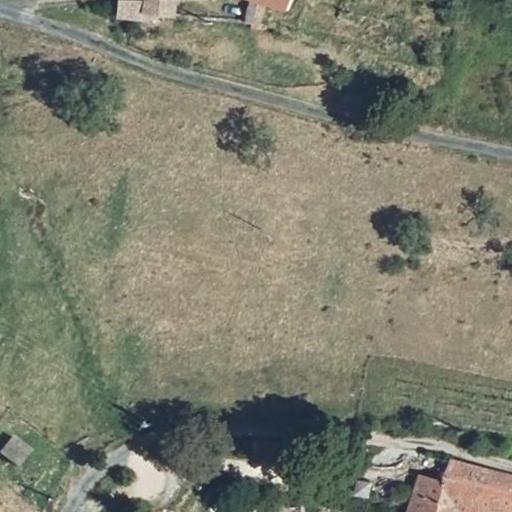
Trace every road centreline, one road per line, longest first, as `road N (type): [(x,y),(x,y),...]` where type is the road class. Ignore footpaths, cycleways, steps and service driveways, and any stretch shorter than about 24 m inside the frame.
road 1 (unclassified): [(511,157),(192,79),(0,11)]
road 2 (unclassified): [(65,511),(76,484),(137,435),(245,430),(404,439),(511,468)]
